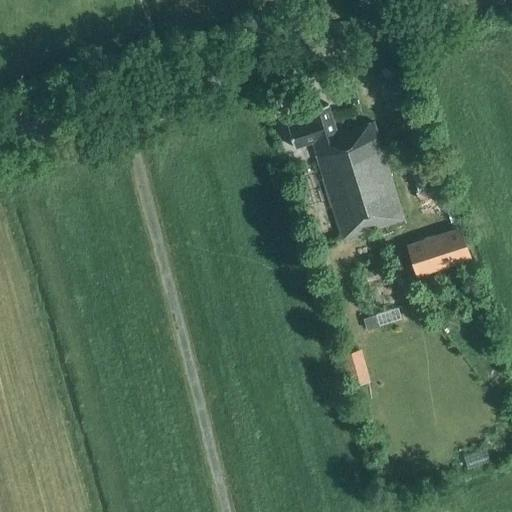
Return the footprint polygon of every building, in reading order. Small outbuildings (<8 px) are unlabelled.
[(312,142),(342,240),(404,221),(373,122),(337,134),(328,105),(308,111),(311,119),(287,127),(294,148),(312,142)] [(470,259),(460,228),(407,246),(417,275),(470,259)] [(446,303),(442,295),(426,301),(430,310),(446,303)] [(366,317),(369,326),(403,318),(400,309),(366,317)] [(349,387),(370,381),(364,360),(343,366),(349,387)]
